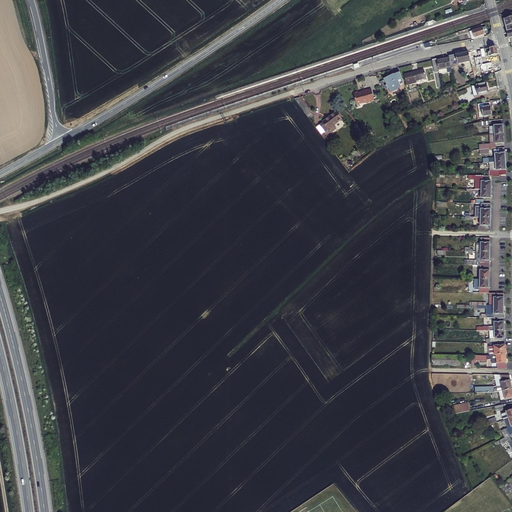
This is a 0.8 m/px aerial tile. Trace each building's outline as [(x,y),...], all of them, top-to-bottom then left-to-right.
[(511,15),(503,19),(506,32),(511,30),(511,15)] [(471,30),(474,38),(485,35),(482,27),(471,30)] [(492,45),(476,49),(478,54),(485,53),(487,57),(492,55),(495,64),(499,63),(492,45)] [(445,56),(448,67),(468,62),(465,51),(445,56)] [(436,71),(448,67),(445,56),(433,59),(436,71)] [(436,88),(440,87),(436,71),(433,59),(428,60),(436,88)] [(414,80),(416,80),(416,78),(423,76),(421,70),(402,75),(402,77),(405,84),(414,82),(414,80)] [(395,80),(399,78),(396,73),(383,79),(389,91),(399,87),(395,80)] [(487,85),(476,88),(478,96),(489,93),(487,85)] [(360,91),(355,92),(358,104),(366,101),(367,102),(371,101),(371,100),(376,99),(373,89),(369,90),(369,89),(363,90),(363,91),(363,92),(360,93),(360,91)] [(307,115),(310,113),(299,97),(295,99),(307,115)] [(489,106),(480,106),(481,115),(490,114),(489,106)] [(341,119),(337,111),(322,118),(323,119),(319,121),(322,128),(326,126),(329,131),(335,128),(332,123),(341,119)] [(488,127),(488,135),(504,134),(503,127),(488,127)] [(483,150),(488,149),(494,149),(494,144),(504,144),(504,134),(488,135),(489,145),(483,145),(483,150)] [(496,155),(496,164),(504,163),(504,155),(496,155)] [(504,163),(496,164),(490,164),(489,172),(488,172),(488,177),(499,178),(499,176),(505,176),(504,163)] [(490,192),(491,183),(481,183),(481,191),(490,192)] [(490,192),(481,191),(481,200),(490,200),(490,192)] [(490,206),(480,206),(480,219),(489,220),(490,206)] [(489,220),(480,219),(480,226),(476,226),(476,232),(489,233),(489,220)] [(482,252),(490,253),(490,237),(482,237),(482,245),(478,245),(478,252),(482,252)] [(482,252),(482,267),(490,267),(490,253),(482,252)] [(482,267),(482,280),(490,280),(490,267),(482,267)] [(490,280),(482,280),(477,280),(477,294),(490,294),(490,280)] [(504,307),(504,295),(490,294),(490,306),(492,307),(504,307)] [(504,318),(504,307),(492,307),(492,314),(482,314),(482,318),(495,318),(504,318)] [(495,318),(495,321),(495,330),(505,327),(504,318),(495,318)] [(505,327),(495,330),(497,338),(505,331),(505,327)] [(497,346),(498,355),(507,353),(506,345),(497,346)] [(498,362),(499,368),(510,369),(507,353),(498,355),(490,356),(433,354),(433,362),(452,363),(452,360),(462,360),(462,359),(493,360),(494,363),(498,362)] [(508,379),(493,378),(494,389),(473,391),(473,395),(493,394),(497,394),(508,392),(508,379)] [(498,401),(509,400),(508,392),(497,394),(498,401)] [(468,403),(453,405),(454,413),(469,412),(468,403)] [(504,420),(511,417),(511,416),(510,411),(501,414),(504,420)] [(511,417),(504,420),(506,428),(502,430),(505,437),(511,433),(511,429),(511,426),(511,425),(511,417)] [(511,448),(511,433),(505,437),(501,439),(505,445),(509,443),(511,449),(511,448)]
